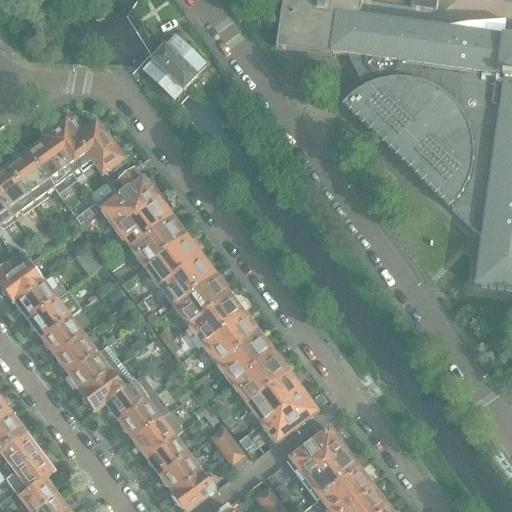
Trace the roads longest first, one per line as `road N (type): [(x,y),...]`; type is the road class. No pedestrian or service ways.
road 1 (residential): [(199,0),(511,432)]
road 2 (residential): [(352,403),(130,104),(78,81),(45,81),(24,99)]
road 3 (residential): [(124,511),(0,345)]
road 4 (residential): [(207,511),(352,403)]
road 5 (residential): [(433,511),(352,403)]
